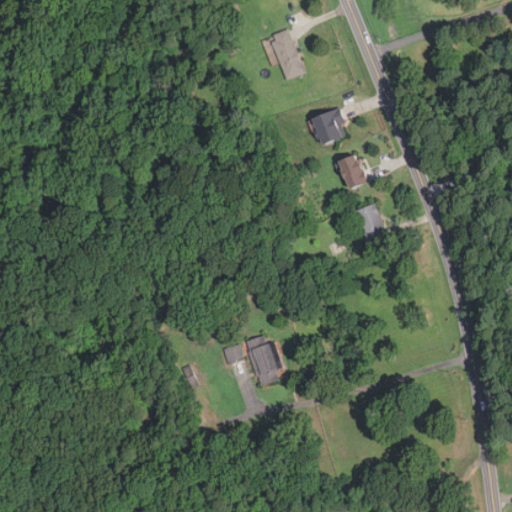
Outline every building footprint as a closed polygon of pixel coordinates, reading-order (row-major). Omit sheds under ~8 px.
[(288,79),(306,72),(290,28),(272,34),(288,79)] [(349,135),(339,108),(313,117),(323,144),(349,135)] [(353,189),(371,180),(357,153),(340,162),(353,189)] [(368,242),(387,236),(378,203),(358,209),(368,242)] [(260,386),(280,381),(278,371),(284,369),(278,341),(268,343),(266,335),(249,339),(260,386)] [(230,365),(245,360),(240,344),(225,348),(230,365)]
